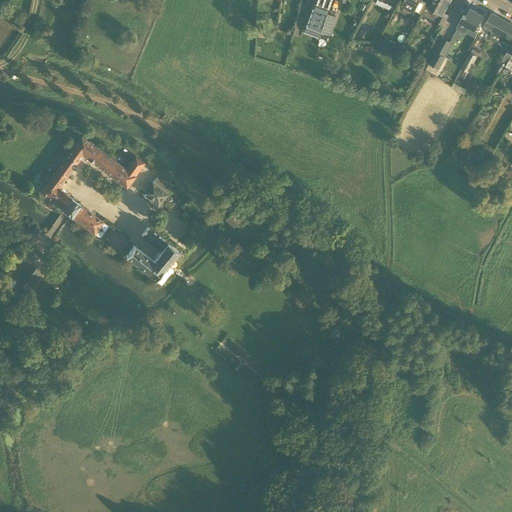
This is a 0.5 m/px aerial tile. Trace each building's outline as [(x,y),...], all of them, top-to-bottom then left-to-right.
[(327,14),(332,0),(315,0),(305,27),(320,32),(325,20),(327,14)] [(404,0),(417,7),(415,11),(420,13),(420,12),(425,3),(421,0),(420,0),(404,0)] [(425,3),(420,12),(426,15),(425,16),(436,22),(442,26),(443,24),(448,15),(443,12),(449,1),(449,0),(433,0),(433,1),(430,6),(425,3)] [(466,15),(464,14),(456,28),(464,32),(468,27),(474,30),(482,16),(470,9),(466,15)] [(484,26),(496,32),(511,41),(511,24),(491,13),(484,26)] [(327,14),(325,20),(334,23),(336,17),(327,14)] [(270,19),(268,28),(276,29),(277,20),(270,19)] [(361,28),(357,35),(364,38),(367,32),(361,28)] [(405,36),(402,35),(399,35),(398,38),(399,41),(402,43),(405,42),(406,39),(405,36)] [(443,39),(435,53),(429,64),(439,69),(446,57),(442,55),(449,43),(443,39)] [(470,52),(460,68),(468,72),(476,56),(470,52)] [(506,52),(501,61),(506,65),(509,60),(511,61),(511,54),(511,55),(506,52)] [(40,193),(63,210),(71,216),(81,224),(94,233),(99,237),(108,225),(103,222),(89,212),(80,205),(58,188),(82,155),(126,188),(135,177),(134,176),(144,163),(136,157),(126,170),(81,137),(49,181),(40,193)] [(467,160),(472,154),(469,151),(465,148),(461,145),(456,150),(467,160)] [(143,193),(158,205),(166,194),(172,186),(159,175),(152,182),(143,193)] [(234,227),(246,216),(239,207),(226,219),(234,227)] [(153,261),(134,245),(125,256),(161,284),(169,275),(163,270),(177,252),(171,247),(172,245),(169,242),(168,243),(148,227),(141,235),(161,251),(153,261)]
